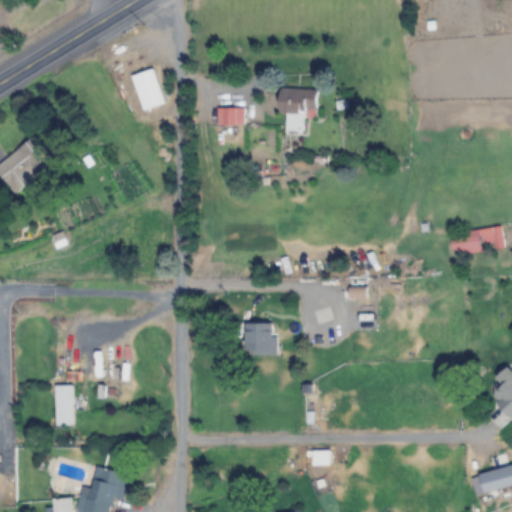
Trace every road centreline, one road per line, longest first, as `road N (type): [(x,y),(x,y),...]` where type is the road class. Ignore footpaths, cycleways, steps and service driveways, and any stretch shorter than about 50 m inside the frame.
road 1 (residential): [(174,511),(182,0)]
road 2 (primary): [(0,82),(134,0)]
